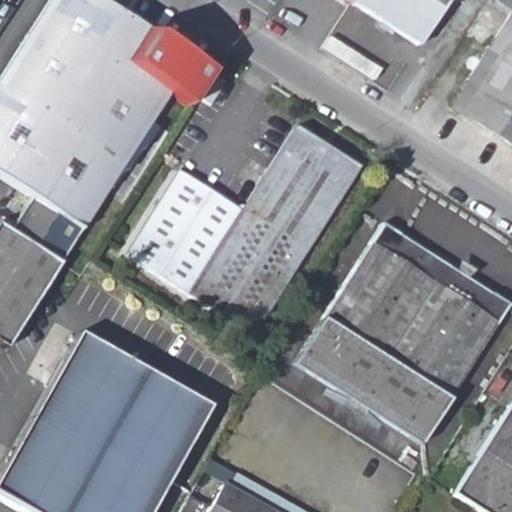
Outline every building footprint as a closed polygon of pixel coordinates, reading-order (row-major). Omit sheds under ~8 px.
[(185,60),(91,0),(49,0),(0,73),(0,175),(79,227),(185,60)] [(341,0),(413,47),(443,0),(341,0)] [(511,146),(511,0),(492,0),(488,7),(482,3),(447,58),(453,62),(439,83),(459,96),(451,108),(511,146)] [(248,337),(356,167),(291,127),(237,210),(174,170),(120,254),(248,337)] [(0,324),(13,332),(65,251),(16,219),(4,236),(0,233),(0,324)] [(292,365),(417,446),(506,306),(380,226),(292,365)] [(0,464),(0,498),(24,511),(146,511),(205,407),(75,334),(0,464)] [(511,511),(511,394),(447,494),(475,511),(511,511)] [(229,469),(295,508),(303,491),(238,454),(229,469)] [(206,511),(267,511),(222,486),(206,511)]
